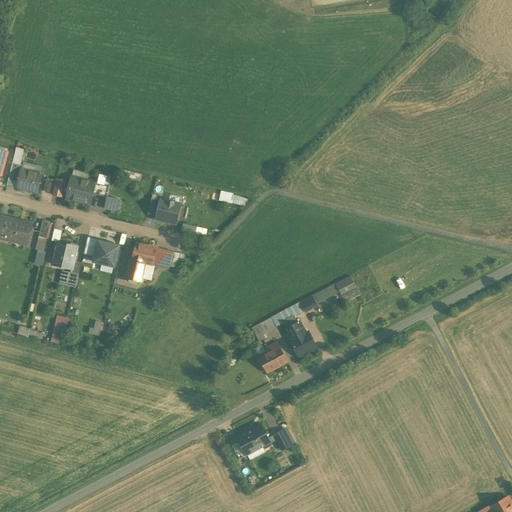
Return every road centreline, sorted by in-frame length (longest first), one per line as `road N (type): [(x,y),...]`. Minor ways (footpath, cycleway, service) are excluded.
road 1 (unclassified): [(511,269),(46,511)]
road 2 (track): [(511,250),(270,188),(213,245),(182,237)]
road 3 (residential): [(182,237),(0,194)]
